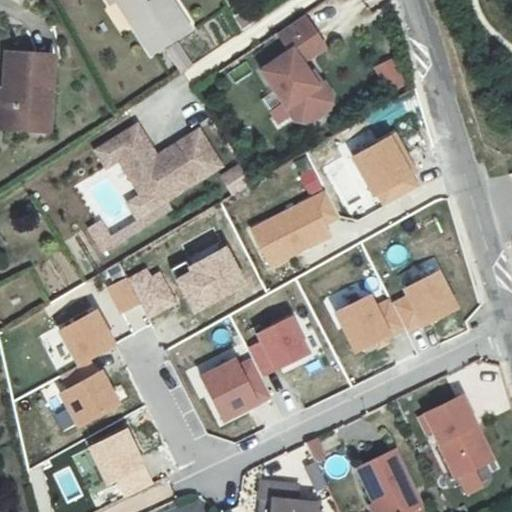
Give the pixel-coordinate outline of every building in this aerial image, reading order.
[(166,49),(180,41),(195,32),(174,0),(112,0),(116,7),(123,3),(139,26),(159,54),(166,49)] [(327,46),(306,16),(280,34),(293,52),(264,72),(298,120),(311,122),(332,108),(335,94),(326,81),(319,86),(303,63),(327,46)] [(198,68),(180,41),(166,49),(185,77),(198,68)] [(385,96),(407,87),(394,58),(373,67),(385,96)] [(19,109),(26,62),(13,60),(9,95),(0,94),(0,133),(4,134),(7,109),(19,109)] [(61,67),(26,62),(19,109),(7,109),(4,134),(50,140),(61,67)] [(143,128),(102,155),(112,171),(125,162),(149,200),(162,192),(170,204),(227,167),(204,132),(173,153),(176,157),(165,164),(162,159),(143,128)] [(350,158),(377,210),(420,187),(392,135),(350,158)] [(176,157),(173,153),(162,159),(165,164),(176,157)] [(238,164),(218,175),(231,197),(250,185),(238,164)] [(324,189),(247,230),(269,270),(330,238),(324,226),(339,218),(324,189)] [(162,192),(149,200),(158,212),(170,204),(162,192)] [(228,245),(169,271),(188,315),(248,289),(228,245)] [(156,267),(128,281),(148,320),(176,306),(156,267)] [(442,272),(388,296),(405,336),(460,311),(442,272)] [(127,280),(111,287),(122,311),(138,304),(127,280)] [(58,329),(75,364),(113,346),(97,312),(58,329)] [(262,380),(311,356),(292,317),(243,342),(262,380)] [(428,418),(458,480),(490,465),(474,429),(479,427),(466,400),(428,418)] [(87,445),(107,502),(151,487),(132,430),(87,445)] [(378,511),(406,511),(417,507),(422,505),(396,451),(358,469),(378,511)] [(138,491),(144,507),(172,498),(167,481),(138,491)] [(318,511),(319,502),(299,499),(299,487),(260,482),(259,498),(271,499),(270,511),(318,511)]
